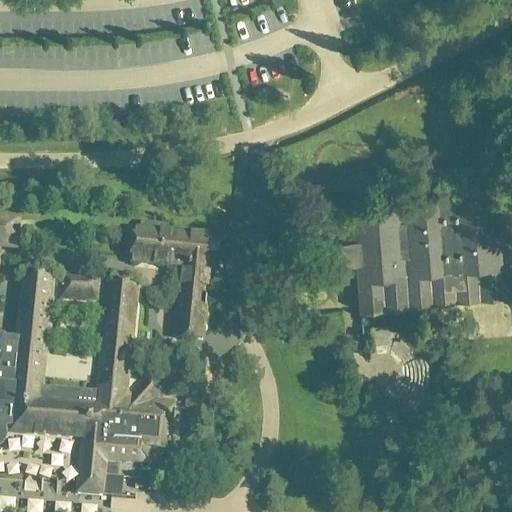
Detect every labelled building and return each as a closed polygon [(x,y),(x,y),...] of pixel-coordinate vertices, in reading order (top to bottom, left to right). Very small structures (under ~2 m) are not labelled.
[(92,12),(69,14),(70,28),(93,27),(92,12)] [(359,24),(355,12),(339,17),(343,29),(359,24)] [(351,206),(354,243),(360,312),(505,299),(504,279),(511,278),(511,263),(503,264),(501,251),(511,249),(511,243),(509,210),(498,211),(497,193),(351,206)] [(0,473),(65,480),(65,485),(70,485),(70,480),(79,481),(77,494),(101,496),(121,498),(123,477),(136,478),(135,489),(149,490),(151,467),(149,467),(151,451),(168,452),(173,402),(155,400),(155,397),(141,385),(133,394),(126,393),(136,287),(106,284),(95,403),(40,398),(51,280),(22,277),(16,344),(3,341),(3,338),(0,337),(0,242),(13,244),(15,222),(0,220),(0,473)] [(209,270),(215,271),(219,239),(168,233),(169,226),(140,222),(139,230),(135,230),(132,262),(183,267),(176,337),(201,340),(209,270)] [(98,277),(64,274),(62,298),(97,301),(98,277)] [(404,369),(429,366),(425,334),(383,339),(386,363),(403,361),(404,369)] [(217,400),(220,359),(192,357),(186,430),(210,432),(212,399),(217,400)]
